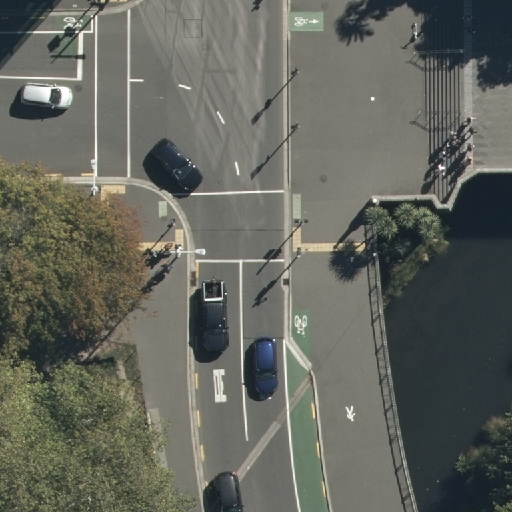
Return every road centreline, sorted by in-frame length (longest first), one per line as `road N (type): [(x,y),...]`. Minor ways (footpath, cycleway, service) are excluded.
road 1 (secondary): [(229,86),(243,391),(260,511)]
road 2 (unclassified): [(0,95),(229,86)]
